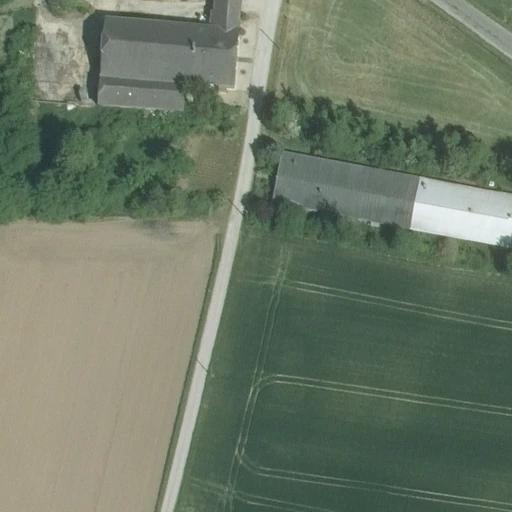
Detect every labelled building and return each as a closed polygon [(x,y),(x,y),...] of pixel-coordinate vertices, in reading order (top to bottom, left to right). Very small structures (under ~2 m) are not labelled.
[(215,0),(214,15),(240,17),(241,0),(215,0)] [(210,33),(239,35),(240,17),(214,15),(212,15),(210,33)] [(189,88),(194,32),(106,24),(101,80),(185,88),(189,88)] [(210,33),(194,32),(189,88),(235,92),(239,35),(210,33)] [(185,88),(101,80),(99,109),(183,116),(185,88)] [(511,200),(283,158),(274,207),(511,250),(511,200)]
